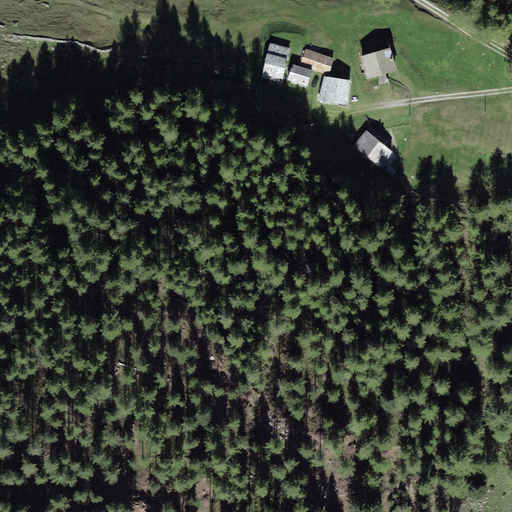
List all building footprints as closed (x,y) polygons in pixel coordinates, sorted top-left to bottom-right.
[(291,48),(270,43),(263,73),(282,78),(291,48)] [(390,48),(361,56),(368,79),(396,70),(390,48)] [(334,58),(306,49),(301,63),(330,72),(334,58)] [(313,70),(293,64),(288,80),(307,86),(313,70)] [(350,80),(324,76),(318,100),(348,105),(350,80)] [(394,152),(366,130),(353,146),(380,168),(394,152)]
